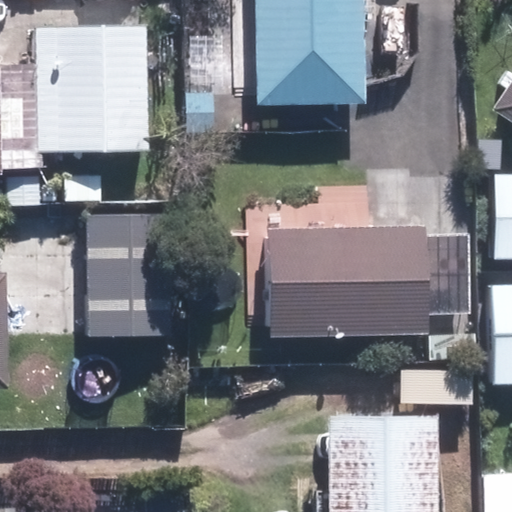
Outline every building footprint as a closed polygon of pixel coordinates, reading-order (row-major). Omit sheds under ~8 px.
[(244,0),(247,110),(349,108),(346,0),(244,0)] [(23,43),(26,158),(129,156),(127,41),(23,43)] [(511,69),(480,118),(511,139),(511,69)] [(511,178),(480,179),(480,261),(511,261),(511,178)] [(74,229),(76,335),(156,334),(154,227),(74,229)] [(260,243),(262,339),(401,336),(399,241),(260,243)] [(511,286),(479,285),(473,389),(511,390),(511,286)] [(307,436),(308,511),(406,511),(405,434),(307,436)] [(511,511),(511,475),(466,475),(465,511),(511,511)]
